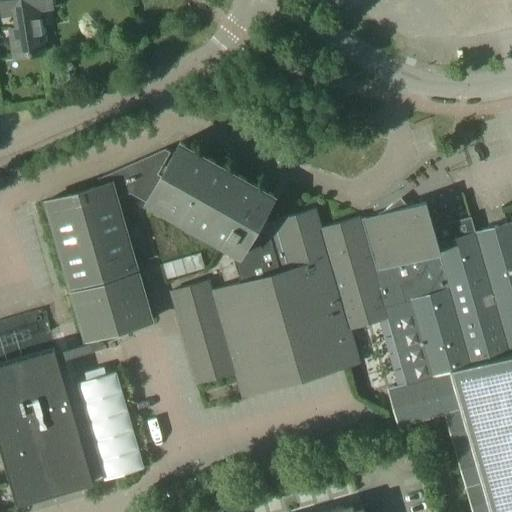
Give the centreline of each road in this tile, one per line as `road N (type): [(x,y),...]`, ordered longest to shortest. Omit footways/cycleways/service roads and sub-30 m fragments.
road 1 (unclassified): [(0,147),(217,43),(256,0)]
road 2 (tertiary): [(511,81),(479,88),(406,78),(276,0)]
